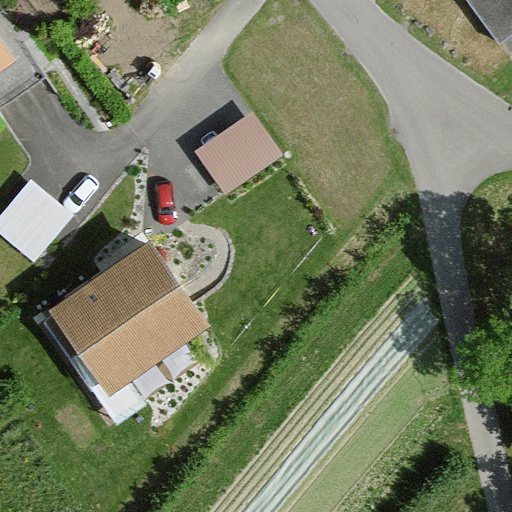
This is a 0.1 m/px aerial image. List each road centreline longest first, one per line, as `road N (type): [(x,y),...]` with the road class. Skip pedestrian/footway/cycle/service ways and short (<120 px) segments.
road 1 (unclassified): [(499,511),(444,223),(445,120)]
road 2 (residential): [(445,120),(335,0)]
